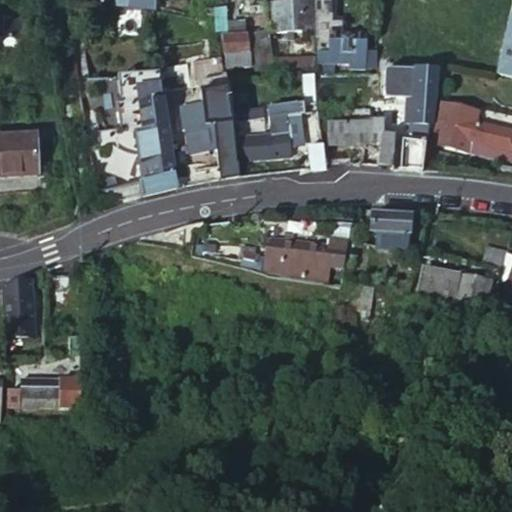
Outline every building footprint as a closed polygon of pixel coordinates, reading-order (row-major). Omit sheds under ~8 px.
[(312,38),(310,1),(310,0),(269,0),(273,35),(303,32),(304,39),(312,38)] [(207,11),(208,19),(213,18),(216,34),(228,33),(227,24),(229,24),(227,9),(207,11)] [(0,44),(32,47),(33,30),(23,29),(24,22),(0,20),(0,44)] [(244,23),(229,24),(227,24),(228,33),(228,37),(222,37),(227,69),(251,69),(252,74),(271,70),(267,33),(246,35),(244,23)] [(314,36),(317,58),(318,66),(339,66),(339,62),(348,62),(348,70),(364,70),(363,35),(314,36)] [(497,72),(511,75),(511,46),(502,45),(497,72)] [(272,60),(274,79),(307,77),(318,77),(318,66),(317,58),(272,60)] [(157,74),(156,62),(134,66),(137,78),(157,74)] [(429,127),(435,73),(383,70),(382,93),(397,94),(396,99),(406,101),(406,125),(429,127)] [(137,78),(136,78),(144,131),(137,133),(145,183),(176,178),(176,173),(173,158),(170,143),(169,142),(162,97),(159,88),(157,74),(137,78)] [(233,124),(229,92),(202,97),(206,127),(215,126),(215,127),(233,124)] [(478,113),(444,104),(435,143),(511,161),(511,160),(511,131),(476,124),(478,113)] [(267,110),(269,122),(285,120),(287,135),(299,133),(294,106),(267,110)] [(233,126),(239,161),(290,155),(287,135),(285,120),(269,122),(233,126)] [(381,145),(382,135),(384,125),(383,122),(366,122),(366,128),(328,128),(328,146),(381,145)] [(377,168),(393,169),(394,137),(382,135),(381,145),(379,152),(377,168)] [(0,178),(38,176),(36,136),(0,138),(0,178)] [(363,149),(361,167),(377,168),(379,152),(363,149)] [(176,173),(176,178),(186,176),(183,157),(173,158),(176,173)] [(495,179),(511,180),(511,168),(498,165),(495,179)] [(117,189),(114,178),(98,182),(101,193),(117,189)] [(178,191),(176,178),(145,183),(140,183),(142,199),(178,191)] [(409,236),(410,225),(411,219),(372,215),(370,233),(409,236)] [(418,226),(410,225),(409,236),(370,233),(369,246),(415,250),(418,226)] [(480,239),(434,227),(429,246),(475,258),(480,239)] [(328,281),(329,279),(331,268),(344,270),(348,242),(334,239),(332,246),(271,240),(266,267),(265,273),(328,281)] [(503,272),(508,254),(488,249),(483,267),(503,272)] [(483,318),(485,309),(490,285),(425,271),(417,305),(475,317),(483,318)] [(511,312),(511,272),(498,307),(511,312)] [(63,274),(44,275),(44,303),(63,303),(63,274)] [(36,281),(29,282),(30,310),(38,310),(36,281)] [(29,282),(3,287),(4,336),(21,335),(21,320),(31,319),(30,310),(29,282)] [(70,356),(79,356),(79,336),(69,336),(70,356)] [(82,374),(82,356),(79,356),(70,356),(69,374),(82,374)] [(18,391),(18,403),(79,407),(80,380),(19,379),(18,391)] [(6,391),(6,402),(18,403),(18,391),(6,391)]
